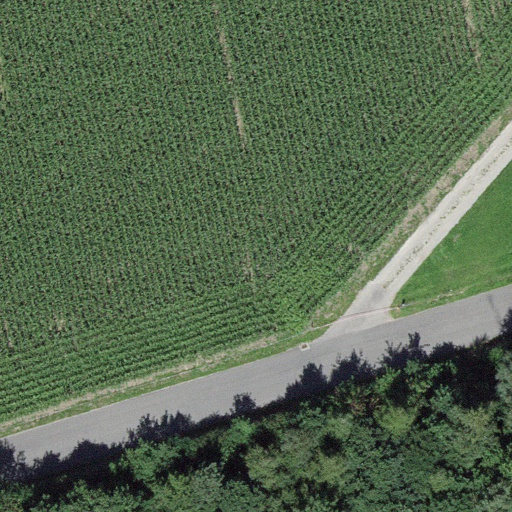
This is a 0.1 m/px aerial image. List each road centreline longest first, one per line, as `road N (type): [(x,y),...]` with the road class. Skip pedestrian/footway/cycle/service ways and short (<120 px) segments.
road 1 (unclassified): [(0,459),(511,308)]
road 2 (track): [(511,144),(335,362)]
